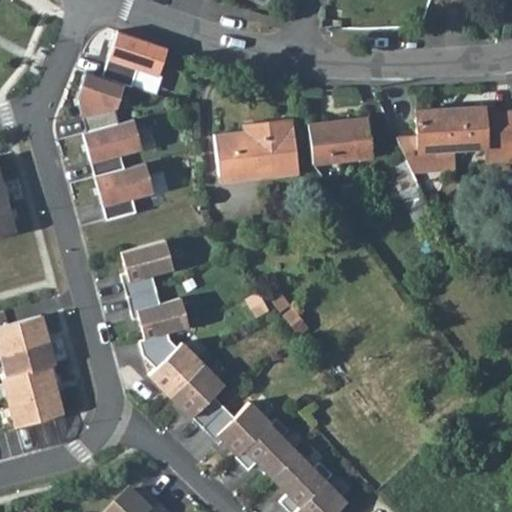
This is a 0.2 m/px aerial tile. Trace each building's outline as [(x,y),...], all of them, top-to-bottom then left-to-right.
[(167,45),(117,28),(101,74),(123,82),(130,84),(137,65),(157,72),(167,45)] [(115,105),(123,82),(101,74),(85,69),(75,95),(77,95),(86,130),(118,122),(113,105),(115,105)] [(484,119),(484,106),(414,109),(415,135),(393,136),(401,153),(409,170),(438,169),(437,149),(449,148),(485,147),(484,119)] [(140,145),(133,117),(118,122),(86,130),(82,131),(94,175),(123,167),(119,151),(140,145)] [(252,127),(212,131),(216,174),(271,168),(272,174),(295,172),(289,117),(268,119),(251,120),(252,127)] [(367,117),(308,122),(311,160),(311,163),(329,162),(371,157),(367,117)] [(511,146),(511,117),(484,119),(485,147),(511,146)] [(511,162),(511,146),(485,147),(486,163),(511,162)] [(449,148),(437,149),(438,169),(450,168),(449,148)] [(409,170),(401,153),(385,161),(399,188),(415,181),(409,170)] [(152,189),(145,162),(123,167),(94,175),(106,219),(135,211),(131,195),(152,189)] [(0,233),(14,230),(0,176),(0,233)] [(121,274),(127,296),(156,288),(152,273),(173,268),(165,239),(136,247),(120,251),(126,272),(121,274)] [(160,303),(156,288),(127,296),(133,318),(138,316),(144,338),(167,331),(189,326),(181,297),(160,303)] [(53,363),(41,315),(0,325),(0,355),(5,375),(0,376),(13,425),(62,412),(49,365),(53,363)] [(149,374),(169,395),(202,363),(181,341),(176,346),(169,339),(167,331),(144,338),(139,339),(143,354),(155,367),(149,374)] [(202,427),(223,406),(213,395),(224,384),(202,363),(169,395),(191,417),(202,427)] [(237,455),(270,422),(249,401),(233,416),(223,406),(202,427),(218,443),(222,439),(237,455)] [(272,477),(297,452),(282,436),(288,430),(276,417),(270,422),(237,455),(235,457),(248,469),(256,461),(272,477)] [(313,468),(297,452),(272,477),(288,493),(279,501),(289,511),(293,511),(325,481),(332,474),(320,461),(313,468)] [(346,502),(325,481),(293,511),(337,511),(346,502)] [(139,501),(126,489),(104,511),(149,511),(158,503),(147,493),(139,501)] [(166,511),(158,503),(149,511),(166,511)]
